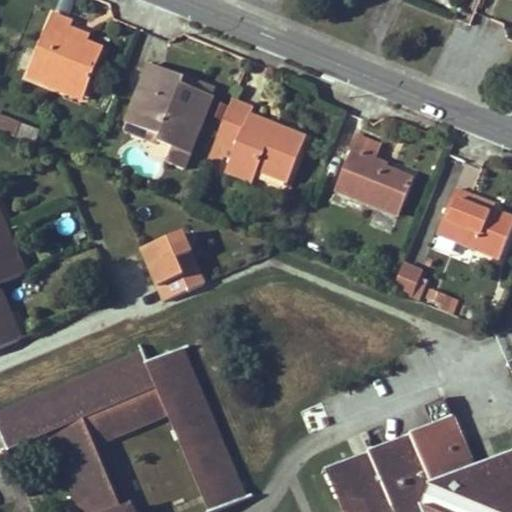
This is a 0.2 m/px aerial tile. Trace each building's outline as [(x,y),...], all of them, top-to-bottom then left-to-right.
[(53,15),(28,77),(64,91),(67,85),(86,93),(104,50),(86,43),(67,35),(69,29),(72,23),(53,15)] [(67,35),(86,43),(89,36),(69,29),(67,35)] [(151,64),(137,100),(144,103),(136,127),(160,137),(158,142),(172,149),(167,160),(184,167),(213,97),(183,85),(186,78),(151,64)] [(186,78),(183,85),(213,97),(216,91),(186,78)] [(86,93),(67,85),(64,91),(84,99),(86,93)] [(136,127),(144,103),(137,100),(124,131),(157,145),(158,142),(160,137),(136,127)] [(287,182),(306,138),(274,125),(270,133),(247,123),(250,115),(253,108),(233,100),(215,144),(236,153),(227,173),(251,183),(257,170),(287,182)] [(20,124),(0,115),(0,132),(14,138),(20,124)] [(270,133),(274,125),(250,115),(247,123),(270,133)] [(372,141),(355,135),(349,150),(353,152),(337,189),(399,215),(414,179),(373,162),(374,157),(367,154),(372,141)] [(511,227),(511,217),(492,209),(472,201),(474,196),(456,189),(438,234),(499,259),(511,227)] [(474,196),(472,201),(492,209),(494,204),(474,196)] [(0,348),(23,339),(0,286),(0,284),(26,274),(0,212),(0,348)] [(159,301),(205,287),(188,232),(142,246),(159,301)] [(426,270),(407,263),(397,288),(416,296),(426,270)] [(428,299),(442,304),(444,296),(431,291),(428,299)] [(454,300),(444,296),(442,304),(451,308),(454,300)] [(133,511),(132,508),(123,511),(84,420),(119,405),(158,389),(174,429),(208,511),(214,511),(246,500),(225,452),(181,349),(148,363),(143,353),(71,384),(0,413),(0,431),(8,452),(48,435),(80,511),(133,511)] [(369,452),(327,470),(343,511),(511,511),(511,452),(475,468),(454,417),(369,452)]
